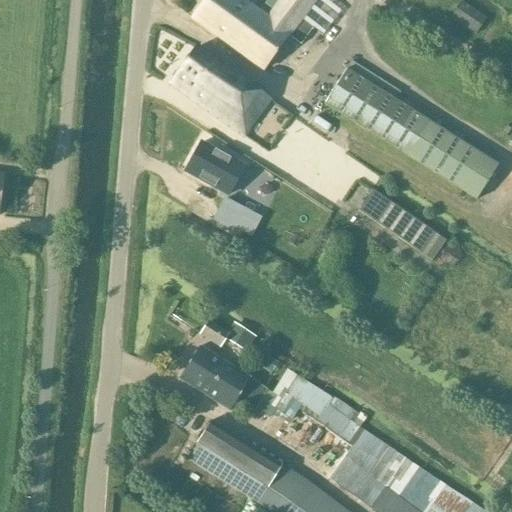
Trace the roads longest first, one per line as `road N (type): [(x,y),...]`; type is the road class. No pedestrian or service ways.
road 1 (unclassified): [(91,511),(143,0)]
road 2 (unclassified): [(33,511),(80,0)]
